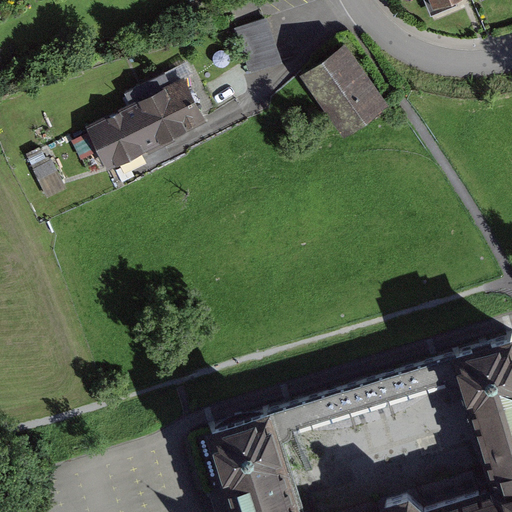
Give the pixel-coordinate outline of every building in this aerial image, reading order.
[(267,17),(236,27),(251,73),(283,63),(267,17)] [(308,67),(353,128),(391,99),(346,38),(308,67)] [(200,72),(147,96),(166,137),(219,113),(200,72)] [(79,128),(98,168),(166,137),(147,96),(79,128)] [(52,192),(67,184),(58,167),(43,175),(52,192)] [(206,511),(511,511),(511,332),(174,433),(206,511)]
